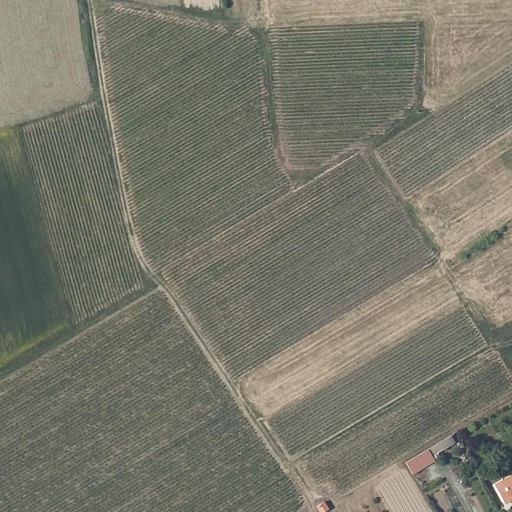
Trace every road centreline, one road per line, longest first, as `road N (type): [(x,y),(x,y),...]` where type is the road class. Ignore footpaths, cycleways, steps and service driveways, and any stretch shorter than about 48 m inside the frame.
road 1 (track): [(88,0),(135,250),(288,465),(511,340)]
road 2 (track): [(497,343),(361,147),(415,112),(422,23)]
